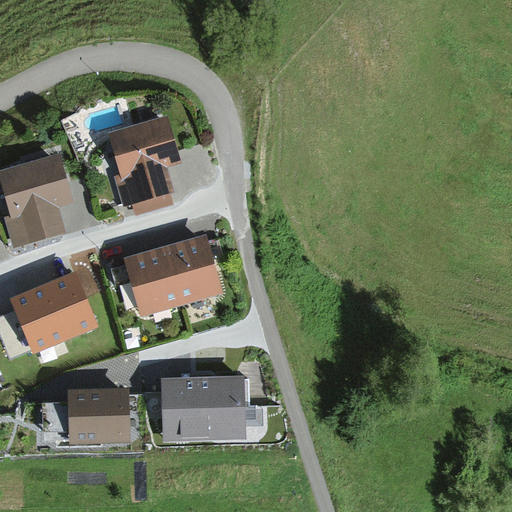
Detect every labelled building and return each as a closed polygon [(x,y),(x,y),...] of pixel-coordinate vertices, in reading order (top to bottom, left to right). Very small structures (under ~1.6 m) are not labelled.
[(105,137),(126,204),(165,192),(156,164),(173,158),(161,119),(105,137)] [(67,159),(13,176),(36,246),(62,238),(53,210),(81,201),(67,159)] [(196,231),(123,252),(140,310),(213,288),(196,231)] [(0,309),(0,336),(9,359),(93,324),(74,279),(0,309)] [(242,378),(164,380),(166,439),(244,437),(242,378)] [(124,436),(122,391),(63,394),(63,405),(43,406),(44,430),(64,429),(64,438),(124,436)]
